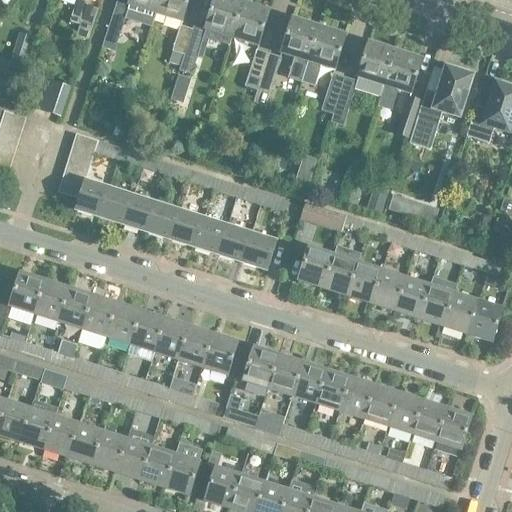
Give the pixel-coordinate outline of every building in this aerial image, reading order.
[(88,3),(77,0),(76,0),(70,23),(80,26),(76,38),(88,42),(92,31),(98,11),(86,7),(88,3)] [(130,0),(128,8),(116,5),(107,33),(108,33),(103,47),(103,49),(115,54),(126,19),(152,27),(155,15),(156,16),(160,0),(130,0)] [(160,0),(156,16),(182,24),(189,0),(160,0)] [(232,40),(243,5),(225,0),(214,0),(204,31),(232,40)] [(243,5),(232,40),(258,48),(269,14),(243,5)] [(308,64),(319,29),(292,21),(281,55),(308,64)] [(185,55),(194,29),(182,25),(173,51),(185,55)] [(194,29),(185,55),(197,59),(205,33),(194,29)] [(319,29),(308,64),(302,83),(315,87),(321,68),(334,72),(345,37),(319,29)] [(384,87),(395,53),(368,44),(357,78),(384,87)] [(262,78),(270,54),(257,50),(249,74),(262,78)] [(410,96),(421,62),(395,53),(384,87),(378,108),(391,112),(397,92),(410,96)] [(270,54),(262,78),(258,90),(270,94),(281,58),(270,54)] [(426,92),(416,122),(437,129),(442,114),(459,119),(472,77),(467,76),(468,72),(451,67),(450,70),(445,69),(437,95),(426,92)] [(334,113),(345,78),(333,75),(322,109),(334,113)] [(345,78),(334,113),(331,123),(343,127),(357,82),(345,78)] [(489,145),(494,130),(509,135),(511,125),(511,85),(501,82),(500,86),(495,84),(494,89),(487,111),(476,107),(466,138),(489,145)] [(69,94),(52,88),(44,114),(61,119),(69,94)] [(409,97),(397,134),(410,138),(422,101),(409,97)] [(4,115),(1,125),(21,132),(25,121),(4,115)] [(1,125),(0,127),(0,137),(18,143),(21,132),(1,125)] [(18,143),(0,137),(0,150),(14,155),(18,143)] [(77,138),(74,148),(94,154),(98,144),(77,138)] [(94,154),(119,162),(122,151),(98,144),(94,154)] [(94,154),(74,148),(71,159),(91,166),(94,154)] [(0,150),(0,162),(11,166),(14,155),(0,150)] [(146,159),(122,151),(119,162),(142,170),(146,159)] [(91,166),(71,159),(67,171),(87,177),(91,166)] [(146,159),(142,170),(165,177),(169,166),(146,159)] [(0,175),(7,178),(11,166),(0,162),(0,175)] [(169,166),(165,177),(189,185),(193,173),(169,166)] [(87,177),(67,171),(64,182),(84,188),(86,183),(87,177)] [(216,181),(193,173),(189,185),(213,192),(216,181)] [(216,181),(213,192),(237,200),(240,188),(216,181)] [(391,185),(377,181),(367,211),(382,215),(391,185)] [(80,199),(80,200),(84,188),(64,182),(60,194),(80,199)] [(76,213),(100,220),(109,191),(86,183),(84,188),(80,200),(76,213)] [(240,188),(237,200),(261,207),(265,196),(240,188)] [(100,220),(124,228),(133,198),(109,191),(100,220)] [(289,203),(265,196),(261,207),(285,215),(289,203)] [(399,214),(404,200),(393,196),(388,211),(399,214)] [(124,228),(147,235),(156,206),(133,198),(124,228)] [(511,203),(504,201),(500,213),(511,216),(511,203)] [(318,219),(321,210),(321,209),(304,204),(301,214),(318,219)] [(147,235),(171,242),(180,213),(156,206),(147,235)] [(425,206),(421,221),(435,225),(439,211),(425,206)] [(321,210),(318,219),(317,222),(342,230),(346,218),(321,210)] [(204,221),(180,213),(171,242),(194,250),(203,221),(204,221)] [(488,228),(492,218),(482,215),(479,225),(488,228)] [(346,218),(342,230),(366,237),(370,226),(346,218)] [(511,225),(497,220),(494,232),(511,238),(511,225)] [(194,250),(218,258),(228,228),(203,221),(194,250)] [(394,233),(370,226),(366,237),(390,245),(394,233)] [(243,265),(252,236),(228,228),(218,258),(243,265)] [(418,241),(394,233),(390,245),(415,253),(418,241)] [(275,243),(252,236),(243,265),(266,273),(275,243)] [(443,249),(418,241),(415,253),(439,261),(443,249)] [(298,283),(323,291),(334,257),(309,249),(298,283)] [(467,257),(443,249),(439,261),(464,269),(467,257)] [(358,265),(334,257),(323,291),(347,298),(358,265)] [(491,264),(467,257),(464,269),(487,276),(491,264)] [(511,279),(511,271),(491,264),(487,276),(511,284),(511,279)] [(382,273),(358,265),(347,298),(371,306),(382,273)] [(371,306),(395,314),(406,280),(382,273),(371,306)] [(15,292),(12,303),(10,309),(34,317),(34,316),(35,316),(45,283),(20,276),(15,292)] [(395,314),(420,321),(430,288),(406,280),(395,314)] [(69,291),(45,283),(35,316),(34,316),(34,317),(58,325),(69,291)] [(0,299),(12,303),(15,292),(0,286),(0,299)] [(444,329),(455,296),(430,288),(420,321),(444,329)] [(69,291),(58,325),(82,332),(93,299),(69,291)] [(478,303),(455,296),(444,329),(468,337),(478,303)] [(12,303),(0,299),(0,311),(8,314),(10,309),(12,303)] [(117,306),(93,299),(82,332),(106,340),(117,306)] [(468,337),(492,344),(502,311),(478,303),(468,337)] [(117,306),(106,340),(130,348),(141,314),(117,306)] [(8,314),(0,311),(0,324),(4,326),(8,314)] [(165,321),(141,314),(130,348),(154,355),(165,321)] [(189,329),(165,321),(154,355),(178,363),(189,329)] [(213,337),(189,329),(178,363),(202,370),(213,337)] [(1,337),(0,339),(0,349),(22,356),(25,344),(1,337)] [(237,344),(213,337),(202,370),(227,378),(237,344)] [(102,365),(105,354),(55,341),(52,352),(102,365)] [(25,344),(22,356),(45,364),(49,352),(25,344)] [(268,391),(279,358),(254,350),(243,383),(268,391)] [(49,352),(45,364),(69,371),(73,359),(49,352)] [(19,364),(0,357),(0,370),(16,375),(19,364)] [(303,365),(279,358),(268,391),(292,398),(303,365)] [(97,367),(73,359),(69,371),(93,379),(97,367)] [(44,372),(19,364),(16,375),(40,383),(44,372)] [(303,365),(292,398),(316,406),(327,373),(303,365)] [(97,367),(93,379),(117,387),(121,374),(97,367)] [(67,379),(44,372),(40,383),(63,390),(67,379)] [(351,381),(327,373),(316,406),(340,414),(351,381)] [(121,374),(117,387),(142,394),(145,382),(121,374)] [(67,379),(63,390),(88,398),(91,387),(67,379)] [(351,381),(340,414),(364,421),(375,388),(351,381)] [(170,389),(145,382),(142,394),(166,402),(170,389)] [(91,387),(88,398),(112,406),(115,394),(91,387)] [(375,388),(364,421),(388,429),(399,396),(375,388)] [(194,397),(170,389),(166,402),(190,409),(194,397)] [(139,402),(115,394),(112,406),(135,413),(139,402)] [(423,404),(399,396),(388,429),(412,437),(423,404)] [(218,405),(194,397),(190,409),(214,417),(218,405)] [(163,409),(139,402),(135,413),(160,421),(163,409)] [(6,403),(0,423),(0,438),(20,445),(30,411),(6,403)] [(447,411),(423,404),(412,437),(436,444),(447,411)] [(187,417),(163,409),(160,421),(184,428),(187,417)] [(255,430),(259,418),(234,410),(230,423),(255,430)] [(54,419),(30,411),(20,445),(44,452),(54,419)] [(447,411),(436,444),(461,452),(471,419),(447,411)] [(213,425),(187,417),(184,428),(209,436),(213,425)] [(283,426),(259,418),(255,430),(279,438),(283,426)] [(54,419),(44,452),(68,460),(79,426),(54,419)] [(102,434),(79,426),(68,460),(92,468),(102,434)] [(307,433),(283,426),(279,438),(303,446),(307,433)] [(250,449),(253,438),(228,430),(224,441),(250,449)] [(331,441),(307,433),(303,446),(327,453),(331,441)] [(102,434),(92,468),(116,475),(126,441),(102,434)] [(253,438),(250,449),(274,457),(277,446),(253,438)] [(126,441),(116,475),(140,483),(150,449),(126,441)] [(355,449),(331,441),(327,453),(351,461),(355,449)] [(302,453),(277,446),(274,457),(298,465),(302,453)] [(174,457),(150,449),(140,483),(164,490),(174,457)] [(379,457),(355,449),(351,461),(375,469),(379,457)] [(326,461),(302,453),(298,465),(322,472),(326,461)] [(174,457),(164,490),(188,498),(199,464),(174,457)] [(379,457),(375,469),(399,476),(403,464),(379,457)] [(350,469),(326,461),(322,472),(346,480),(350,469)] [(403,464),(399,476),(423,484),(427,472),(403,464)] [(230,511),(241,477),(216,469),(205,503),(230,511)] [(374,476),(350,469),(346,480),(370,488),(374,476)] [(452,480),(427,472),(423,484),(448,492),(452,480)] [(374,476),(370,488),(394,495),(398,484),(374,476)] [(241,477),(230,511),(234,511),(256,511),(265,485),(241,477)] [(398,484),(394,495),(418,503),(422,492),(398,484)] [(282,511),(289,493),(265,485),(256,511),(282,511)] [(446,499),(422,492),(418,503),(442,511),(446,499)] [(309,511),(313,500),(289,493),(282,511),(309,511)] [(335,511),(337,508),(313,500),(309,511),(335,511)]
